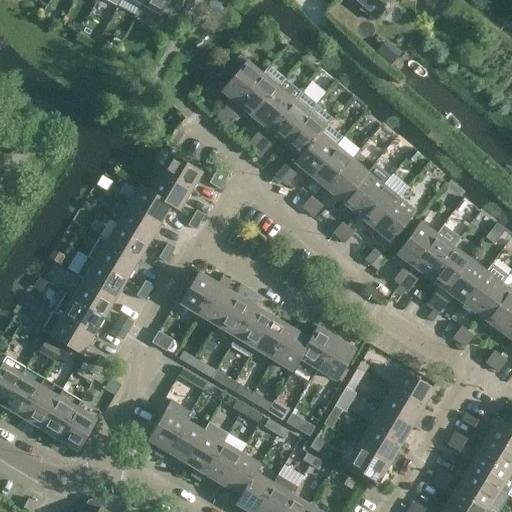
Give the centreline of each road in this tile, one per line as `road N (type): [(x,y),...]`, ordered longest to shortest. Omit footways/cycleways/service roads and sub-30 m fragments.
road 1 (residential): [(389,511),(474,373),(367,306)]
road 2 (residential): [(109,468),(112,424),(140,374),(139,338),(201,243)]
road 3 (residential): [(367,306),(336,317),(201,243)]
road 4 (residential): [(367,306),(348,273),(247,180)]
road 5 (residential): [(109,468),(69,484),(0,446)]
